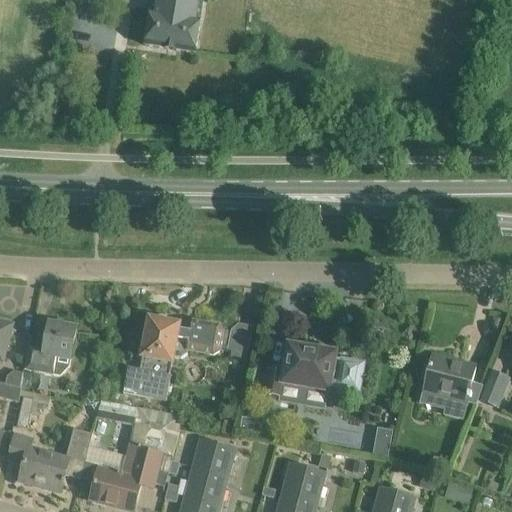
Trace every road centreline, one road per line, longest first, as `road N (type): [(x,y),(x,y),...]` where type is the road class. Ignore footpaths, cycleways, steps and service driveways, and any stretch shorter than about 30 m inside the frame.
road 1 (residential): [(0,264),(511,276)]
road 2 (primary): [(331,196),(0,185)]
road 3 (primary): [(331,196),(511,223)]
road 4 (primary): [(511,187),(331,196)]
